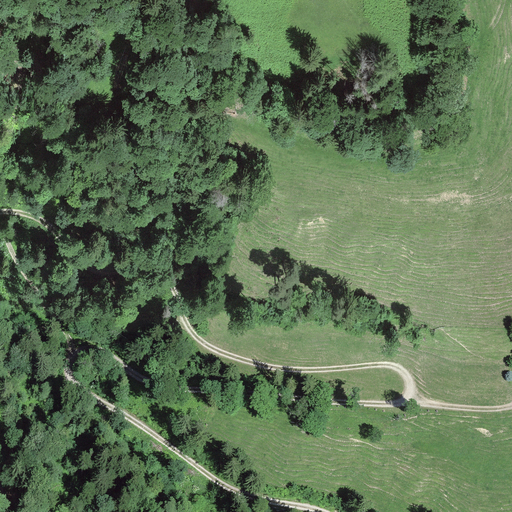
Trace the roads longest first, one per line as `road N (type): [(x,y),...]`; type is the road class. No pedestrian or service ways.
road 1 (track): [(320,511),(231,492),(67,381),(66,361),(83,347),(133,378),(186,389),(387,408),(411,397)]
road 2 (track): [(0,217),(47,222),(84,272),(104,276),(149,264),(212,350),(292,371),(398,367),(413,377),(411,397)]
